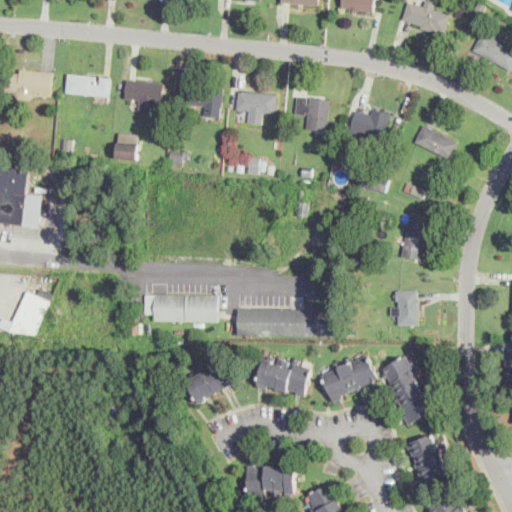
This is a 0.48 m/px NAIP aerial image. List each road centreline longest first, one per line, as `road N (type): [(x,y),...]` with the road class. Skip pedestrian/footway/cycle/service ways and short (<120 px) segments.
road 1 (residential): [(0,21),(340,55),(445,84),(511,121)]
road 2 (residential): [(511,155),(480,219),(467,307),(470,398),(511,500)]
road 3 (residential): [(0,252),(289,278)]
road 4 (residential): [(392,511),(373,471),(341,456),(329,432),(245,424),(225,434)]
